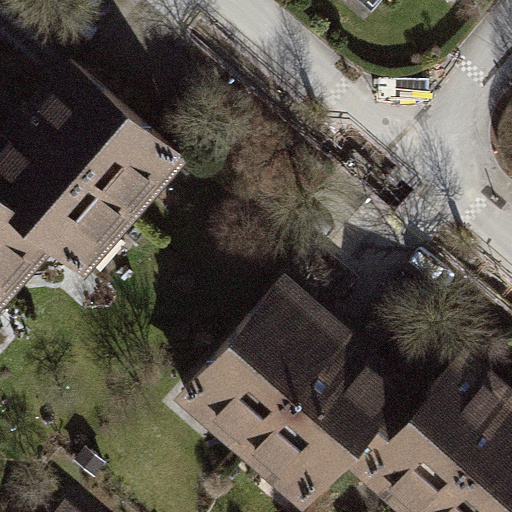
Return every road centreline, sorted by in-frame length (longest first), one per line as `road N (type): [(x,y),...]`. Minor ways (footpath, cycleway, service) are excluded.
road 1 (residential): [(239,0),(408,144)]
road 2 (residential): [(408,144),(511,23)]
road 3 (residential): [(408,144),(511,233)]
